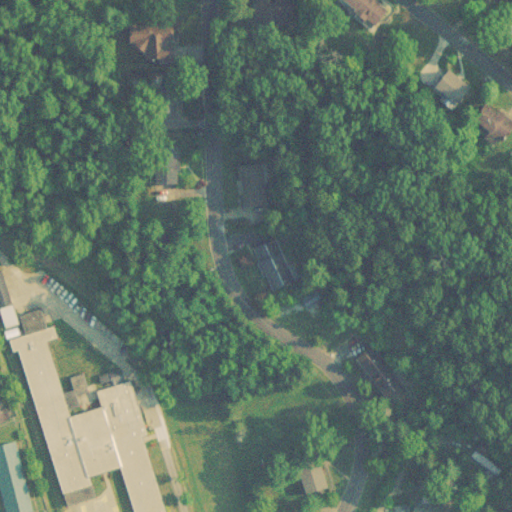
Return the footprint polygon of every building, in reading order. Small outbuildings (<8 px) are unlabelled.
[(154,0),(155,11),(175,10),(174,0),(154,0)] [(284,0),(257,0),(258,19),(285,19),(284,0)] [(367,33),(387,13),(374,0),(342,0),(338,4),(367,33)] [(179,67),(179,32),(134,32),(134,67),(179,67)] [(461,106),(475,89),(450,68),(436,85),(461,106)] [(511,130),(511,119),(489,105),(478,122),(505,141),(511,130)] [(240,165),(245,207),(266,204),(261,163),(240,165)] [(254,249),(272,292),(296,283),(282,252),(275,255),(270,242),(254,249)] [(166,511),(130,379),(126,380),(122,366),(96,373),(99,383),(87,386),(83,372),(68,375),(72,388),(61,391),(47,338),(57,335),(54,324),(46,326),(41,307),(18,313),(24,333),(15,336),(61,505),(95,495),(89,474),(118,466),(130,511),(166,511)] [(20,332),(16,312),(0,315),(3,335),(20,332)] [(402,389),(375,344),(357,355),(383,400),(402,389)] [(0,427),(10,423),(0,400),(0,427)] [(33,511),(19,448),(0,452),(0,481),(6,511),(33,511)] [(298,468),(308,496),(329,488),(320,460),(298,468)] [(428,496),(413,501),(416,511),(443,511),(441,503),(432,506),(428,496)]
